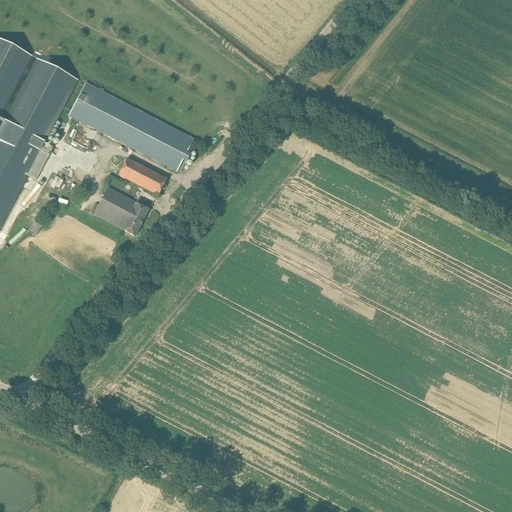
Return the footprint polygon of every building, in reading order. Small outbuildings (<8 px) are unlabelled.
[(0,39),(0,227),(27,176),(36,180),(54,148),(44,143),(77,80),(0,39)] [(193,140),(86,83),(69,116),(176,172),(183,160),(186,161),(190,154),(187,152),(193,140)] [(121,157),(114,170),(120,173),(118,176),(158,196),(167,179),(127,159),(126,160),(121,157)] [(112,190),(112,191),(107,188),(94,215),(122,230),(135,237),(149,210),(133,202),(133,201),(112,190)] [(27,231),(34,235),(40,226),(34,221),(27,231)]
